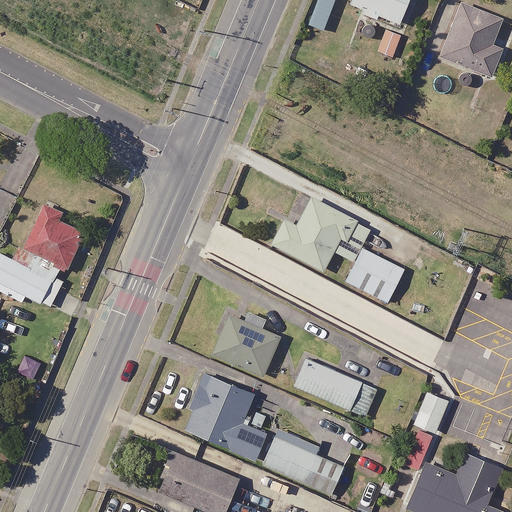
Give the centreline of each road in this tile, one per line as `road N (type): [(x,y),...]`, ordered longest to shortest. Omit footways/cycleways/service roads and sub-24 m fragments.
road 1 (secondary): [(186,171),(45,511)]
road 2 (residential): [(186,171),(0,74)]
road 3 (secondary): [(259,0),(186,171)]
